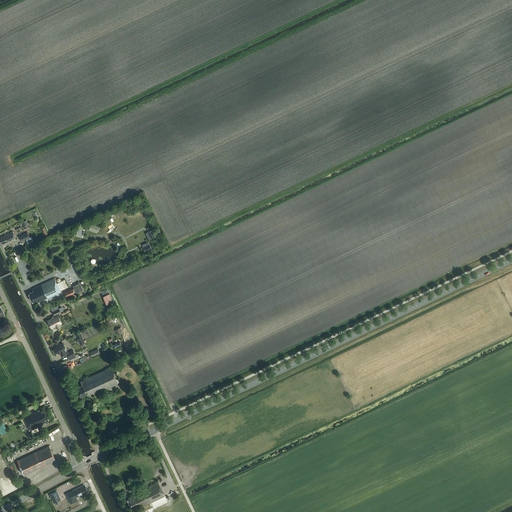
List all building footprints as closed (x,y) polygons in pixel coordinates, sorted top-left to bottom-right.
[(16,238),(12,231),(1,237),(2,238),(0,239),(2,243),(3,242),(4,244),(16,238)] [(22,241),(26,239),(29,237),(27,232),(19,236),(21,239),(22,241)] [(61,292),(60,290),(64,288),(61,280),(56,282),(54,278),(32,289),(33,291),(29,293),(33,302),(37,300),(38,302),(44,299),(44,300),(61,292)] [(76,293),(84,291),(81,282),(73,284),(76,293)] [(65,294),(67,298),(76,294),(74,290),(65,294)] [(56,326),(56,328),(61,325),(60,323),(62,323),(58,315),(48,320),(52,328),(56,326)] [(80,333),(76,334),(78,339),(77,339),(77,341),(77,342),(78,343),(79,344),(80,344),(81,344),(84,342),(80,333)] [(58,354),(60,352),(62,355),(68,352),(63,342),(54,347),(55,348),(54,349),(56,353),(57,352),(58,354)] [(66,353),(68,357),(69,360),(76,356),(75,353),(73,350),(66,353)] [(98,392),(109,387),(119,383),(112,367),(81,381),(82,385),(76,387),(81,396),(86,394),(87,395),(93,393),(94,394),(98,392)] [(43,407),(23,416),(29,431),(42,425),(41,424),(49,420),(43,407)] [(49,446),(17,461),(24,476),(56,461),(49,446)] [(134,496),(127,499),(132,509),(138,506),(140,508),(165,496),(158,481),(137,492),(138,493),(133,495),(134,496)] [(78,495),(79,496),(87,492),(86,491),(87,490),(85,486),(84,487),(83,485),(72,491),(73,492),(68,495),(71,502),(76,500),(74,496),(78,495)] [(57,491),(50,495),(54,503),(61,499),(57,491)]
